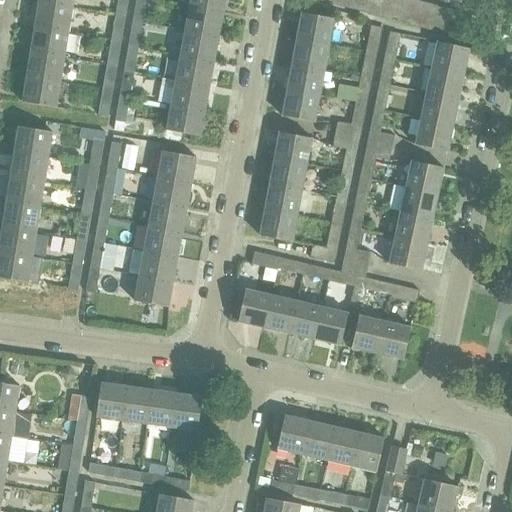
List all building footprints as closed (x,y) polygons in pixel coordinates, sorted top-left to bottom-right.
[(38,0),(38,4),(73,10),(74,0),(38,0)] [(119,0),(117,17),(127,18),(129,0),(119,0)] [(137,0),(134,22),(144,24),(148,0),(137,0)] [(190,0),(189,7),(224,14),(226,0),(190,0)] [(469,18),(405,0),(312,0),(451,37),(454,24),(466,27),(469,18)] [(38,4),(34,29),(69,35),(73,10),(38,4)] [(189,7),(184,32),(219,39),(224,14),(189,7)] [(300,15),(295,44),(328,50),(334,21),(300,15)] [(117,17),(112,42),(122,43),(127,18),(117,17)] [(134,22),(130,47),(140,49),(144,24),(134,22)] [(370,27),(364,57),(375,59),(380,29),(370,27)] [(34,29),(30,54),(65,60),(69,35),(34,29)] [(184,32),(180,57),(214,63),(219,39),(184,32)] [(383,59),(394,62),(399,35),(388,33),(383,59)] [(112,42),(108,66),(118,68),(122,43),(112,42)] [(295,44),(290,69),(324,75),(328,50),(295,44)] [(436,44),(430,71),(462,79),(468,51),(436,44)] [(130,47),(125,73),(135,74),(140,49),(130,47)] [(30,54),(26,79),(61,85),(65,60),(30,54)] [(175,82),(210,88),(214,63),(180,57),(175,82)] [(375,59),(364,57),(359,81),(370,83),(375,59)] [(394,62),(383,59),(378,84),(389,87),(394,62)] [(108,66),(104,91),(114,93),(118,68),(108,66)] [(290,69),(286,93),(319,100),(324,75),(290,69)] [(430,71),(425,96),(457,103),(462,79),(430,71)] [(153,89),(156,78),(137,72),(134,83),(153,89)] [(125,73),(121,97),(131,99),(135,74),(125,73)] [(61,85),(26,79),(22,105),(57,110),(61,85)] [(163,79),(159,102),(171,104),(170,107),(205,113),(210,88),(175,82),(163,79)] [(359,81),(354,106),(365,108),(370,83),(359,81)] [(384,112),(389,87),(378,84),(373,109),(384,112)] [(114,93),(104,91),(100,115),(110,117),(114,93)] [(319,100),(286,93),(281,118),(315,124),(319,100)] [(425,96),(419,120),(452,128),(457,103),(425,96)] [(131,99),(121,97),(117,122),(127,123),(129,112),(135,113),(136,106),(130,105),(131,99)] [(365,108),(354,106),(350,127),(337,124),(332,149),(345,151),(340,176),(351,178),(365,108)] [(205,113),(170,107),(166,132),(200,139),(205,113)] [(380,133),(384,112),(373,109),(359,180),(370,182),(375,159),(387,162),(392,136),(380,133)] [(452,128),(419,120),(414,146),(447,153),(452,128)] [(17,129),(13,155),(49,160),(53,135),(17,129)] [(278,134),(273,163),(306,170),(312,141),(278,134)] [(95,140),(91,166),(101,168),(105,142),(95,140)] [(108,170),(119,172),(119,170),(123,145),(112,143),(108,170)] [(162,154),(157,179),(192,186),(197,161),(162,154)] [(13,155),(9,180),(45,185),(49,160),(13,155)] [(273,163),(268,188),(302,194),(306,170),(273,163)] [(410,163),(404,189),(437,195),(443,170),(410,163)] [(91,166),(86,191),(96,193),(101,168),(91,166)] [(119,170),(119,172),(108,170),(103,195),(114,197),(114,194),(121,195),(125,171),(119,170)] [(336,201),(346,203),(351,178),(340,176),(336,201)] [(157,179),(152,204),(187,211),(192,186),(157,179)] [(9,180),(6,205),(41,210),(45,185),(9,180)] [(370,182),(359,180),(354,205),(365,207),(370,182)] [(268,188),(264,213),(297,219),(302,194),(268,188)] [(404,189),(399,214),(432,221),(437,195),(404,189)] [(86,191),(82,217),(92,218),(96,193),(86,191)] [(103,195),(99,220),(110,222),(114,197),(103,195)] [(336,201),(331,225),(341,227),(346,203),(336,201)] [(152,204),(148,229),(183,236),(187,211),(152,204)] [(6,205),(2,229),(37,235),(41,210),(6,205)] [(365,207),(354,205),(349,230),(360,232),(365,207)] [(297,219),(264,213),(259,238),(292,244),(297,219)] [(399,214),(394,239),(426,245),(432,221),(399,214)] [(82,217),(78,241),(88,243),(92,218),(82,217)] [(105,247),(106,245),(110,222),(99,220),(95,245),(105,247)] [(334,264),(341,227),(331,225),(326,250),(312,247),(310,259),(334,264)] [(2,229),(0,239),(0,254),(33,260),(34,256),(47,258),(50,237),(37,235),(2,229)] [(148,229),(143,254),(178,260),(183,236),(148,229)] [(360,232),(349,230),(343,262),(367,267),(370,255),(356,252),(360,232)] [(426,245),(394,239),(388,265),(421,272),(426,245)] [(78,241),(73,267),(83,269),(88,243),(78,241)] [(106,245),(105,247),(95,245),(91,270),(101,272),(102,269),(113,271),(118,247),(106,245)] [(134,250),(130,270),(140,272),(138,279),(174,285),(178,260),(143,254),(144,252),(134,250)] [(33,260),(0,254),(0,280),(29,285),(33,260)] [(278,270),(280,260),(254,254),(251,266),(277,272),(278,270)] [(302,276),(305,266),(280,260),(278,270),(302,276)] [(367,267),(343,262),(341,274),(356,278),(364,279),(367,267)] [(302,276),(328,283),(331,272),(305,266),(302,276)] [(83,269),(73,267),(69,290),(79,291),(83,269)] [(101,272),(91,270),(87,292),(98,294),(101,272)] [(331,272),(328,283),(354,289),(356,278),(341,274),(331,272)] [(392,286),(364,279),(356,278),(354,289),(350,302),(363,305),(366,291),(389,297),(392,286)] [(174,285),(138,279),(134,304),(169,310),(174,285)] [(392,286),(389,297),(390,297),(390,299),(415,305),(418,292),(392,286)] [(238,323),(264,329),(272,297),(246,291),(238,323)] [(264,329),(289,335),(296,302),(272,297),(264,329)] [(289,335),(314,341),(322,308),(296,302),(289,335)] [(322,308),(314,341),(340,347),(347,314),(322,308)] [(351,350),(376,355),(383,323),(359,317),(351,350)] [(383,323),(376,355),(403,361),(410,329),(383,323)] [(0,384),(0,410),(17,413),(21,388),(0,384)] [(97,419),(122,422),(127,387),(102,384),(97,419)] [(122,422),(147,426),(152,391),(127,387),(122,422)] [(147,426),(172,429),(177,394),(152,391),(147,426)] [(177,394),(172,429),(198,433),(203,398),(177,394)] [(83,397),(79,423),(88,424),(93,398),(83,397)] [(0,410),(0,436),(13,438),(17,413),(0,410)] [(277,450),(301,456),(310,421),(285,415),(277,450)] [(301,456),(326,462),(334,427),(310,421),(301,456)] [(79,423),(74,448),(84,450),(88,424),(79,423)] [(326,462),(350,468),(358,433),(334,427),(326,462)] [(358,433),(350,468),(375,474),(384,439),(358,433)] [(0,436),(0,461),(9,463),(13,438),(0,436)] [(392,446),(386,472),(396,475),(396,474),(403,476),(409,450),(392,446)] [(74,448),(70,473),(80,474),(84,450),(74,448)] [(0,461),(0,487),(5,488),(9,463),(0,461)] [(89,474),(114,478),(115,468),(91,464),(89,474)] [(270,491),(293,496),(295,485),(296,485),(299,470),(283,467),(280,482),(272,481),(270,491)] [(114,478),(139,483),(140,473),(115,468),(114,478)] [(386,472),(381,498),(390,500),(396,475),(386,472)] [(70,473),(66,498),(76,499),(80,474),(70,473)] [(139,483),(164,487),(165,477),(140,473),(139,483)] [(165,477),(164,487),(190,492),(192,482),(165,477)] [(423,481),(417,506),(443,511),(452,511),(458,489),(423,481)] [(87,482),(83,507),(92,509),(96,483),(87,482)] [(295,485),(293,496),(317,500),(319,490),(296,485),(295,485)] [(317,500),(341,505),(344,495),(319,490),(317,500)] [(344,495),(341,505),(367,510),(369,500),(344,495)] [(155,511),(193,511),(195,503),(159,496),(155,511)] [(66,498),(63,511),(73,511),(76,499),(66,498)] [(381,498),(377,511),(387,511),(390,500),(381,498)] [(266,499),(263,511),(299,511),(301,506),(266,499)]
